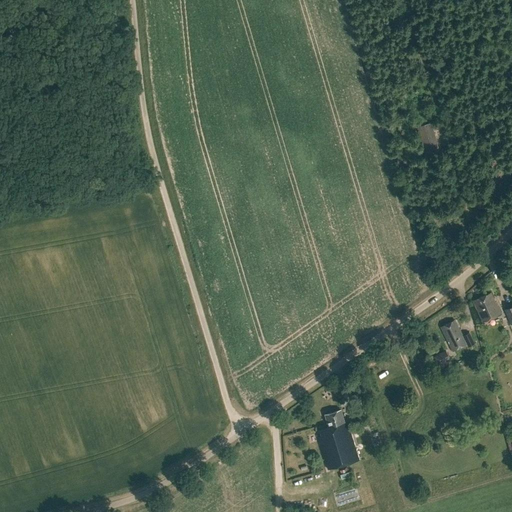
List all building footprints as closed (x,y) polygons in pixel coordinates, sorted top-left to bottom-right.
[(495,302),(490,293),(473,301),(483,323),(502,314),(496,301),(495,302)] [(469,331),(463,334),(457,323),(454,324),(452,320),(441,326),(453,351),(468,343),(469,346),(475,343),(469,331)] [(432,355),(437,365),(450,359),(444,348),(432,355)] [(315,431),(327,469),(357,460),(346,422),(343,423),(339,410),(324,414),(328,427),(315,431)] [(339,504),(360,501),(358,492),(338,495),(339,504)]
